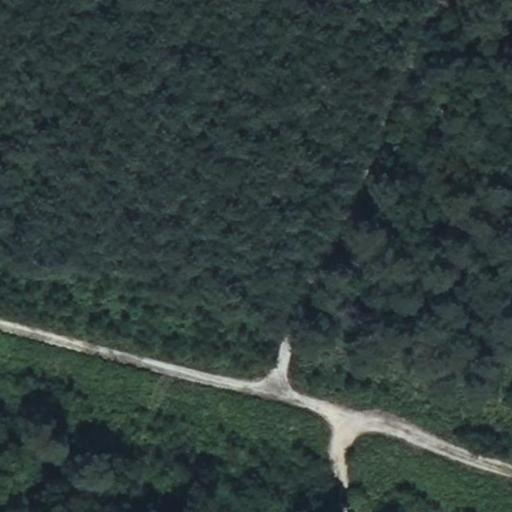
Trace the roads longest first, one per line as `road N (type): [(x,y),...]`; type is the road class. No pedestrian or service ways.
road 1 (track): [(511,471),(0,324)]
road 2 (track): [(338,511),(0,420)]
